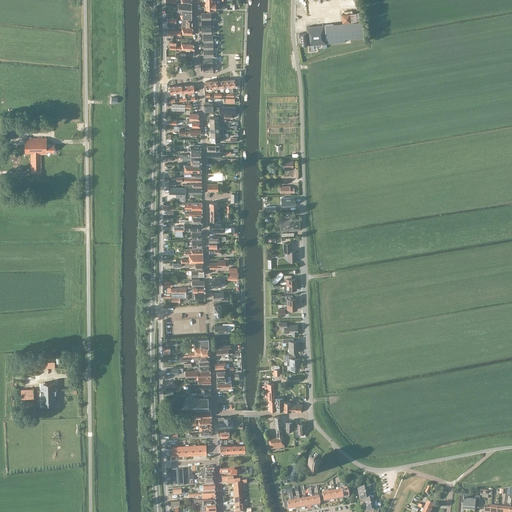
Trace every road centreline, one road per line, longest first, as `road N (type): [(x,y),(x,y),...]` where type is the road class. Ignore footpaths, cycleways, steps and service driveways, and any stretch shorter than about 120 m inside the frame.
road 1 (unclassified): [(90,511),(84,0)]
road 2 (unclassified): [(310,416),(292,0)]
road 3 (residential): [(159,312),(163,76)]
road 4 (residential): [(208,308),(199,76)]
road 5 (primary): [(150,287),(154,103)]
road 6 (primary): [(157,511),(150,345)]
road 7 (residential): [(162,464),(159,312)]
